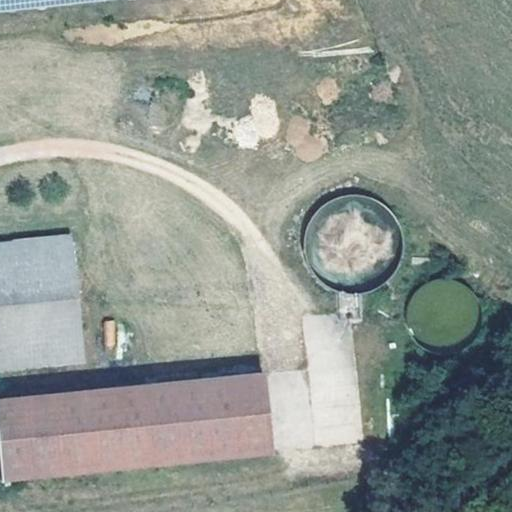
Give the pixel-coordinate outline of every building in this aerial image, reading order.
[(146,121),(162,123),(165,105),(150,102),(146,121)] [(377,284),(403,215),(338,191),(312,260),(377,284)] [(0,374),(4,374),(78,367),(66,242),(0,248),(0,374)] [(434,282),(434,340),(473,341),(473,283),(434,282)] [(115,346),(114,320),(103,320),(104,347),(115,346)] [(342,384),(354,364),(333,352),(324,367),(337,374),(334,379),(342,384)] [(0,484),(265,456),(257,374),(0,400),(0,484)]
